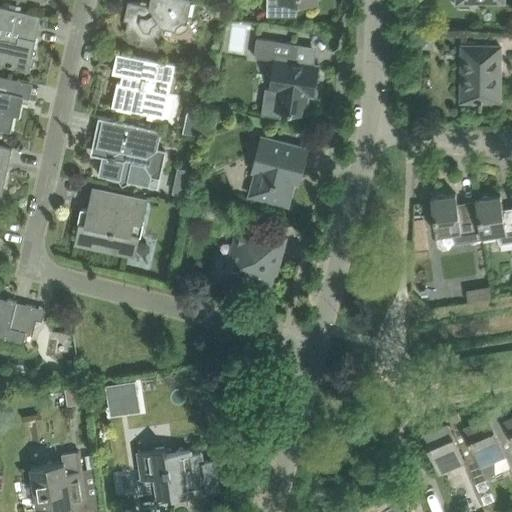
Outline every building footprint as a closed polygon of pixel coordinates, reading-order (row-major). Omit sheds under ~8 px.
[(187,23),(191,0),(150,0),(149,4),(128,0),(124,19),(128,20),(126,30),(131,37),(141,39),(140,43),(158,47),(162,26),(176,29),(177,27),(185,22),(187,23)] [(317,2),(317,0),(268,0),(268,15),(297,15),(297,2),(317,2)] [(0,63),(10,65),(30,70),(31,65),(33,65),(35,55),(33,55),(36,38),(31,37),(33,27),(36,17),(41,18),(41,15),(20,10),(10,8),(8,7),(0,5),(0,63)] [(433,48),(433,34),(420,34),(419,47),(433,48)] [(257,37),(254,56),(267,58),(275,59),(271,85),(271,88),(265,87),(262,113),(280,116),(282,109),(287,110),(306,113),(309,95),(314,96),(316,85),(319,64),(314,63),(296,61),(297,56),(293,55),(295,43),(275,40),(270,39),(257,37)] [(497,101),(498,64),(500,64),(501,45),(462,45),(461,101),(479,101),(479,104),(482,104),(482,101),(497,101)] [(164,117),(176,63),(117,51),(113,71),(127,74),(125,82),(118,81),(112,105),(164,117)] [(0,128),(11,131),(15,115),(20,116),(22,103),(18,102),(19,96),(22,80),(3,76),(0,75),(0,128)] [(188,111),(183,132),(197,135),(202,114),(188,111)] [(162,130),(122,122),(103,117),(100,129),(97,129),(93,144),(105,147),(99,174),(150,185),(152,174),(161,168),(163,159),(157,150),(162,130)] [(300,183),(302,175),(309,148),(261,135),(253,166),(257,167),(250,194),(274,200),(275,197),(290,201),(295,181),(300,183)] [(9,162),(13,148),(0,144),(0,200),(1,201),(7,172),(4,167),(6,162),(9,162)] [(175,181),(173,192),(187,195),(189,184),(175,181)] [(83,208),(76,241),(127,251),(131,233),(139,235),(142,235),(145,221),(142,220),(147,200),(113,193),(93,189),(89,209),(83,208)] [(438,196),(431,197),(437,234),(436,234),(438,245),(443,248),(449,247),(452,242),(455,242),(473,239),(483,238),(483,235),(482,235),(477,202),(464,204),(465,210),(459,211),(458,202),(456,193),(445,195),(444,192),(438,193),(438,196)] [(477,198),(476,198),(476,200),(477,202),(482,235),(483,235),(496,233),(500,243),(511,241),(511,210),(504,212),(503,208),(501,194),(489,196),(489,193),(482,194),(483,197),(477,198)] [(191,201),(187,214),(199,216),(202,203),(191,201)] [(234,244),(227,271),(239,274),(273,283),(280,260),(276,259),(282,235),(239,224),(234,244)] [(0,337),(3,338),(23,344),(26,333),(32,335),(37,318),(37,317),(33,316),(36,306),(4,297),(3,300),(0,298),(0,337)] [(76,359),(67,361),(69,376),(79,374),(76,359)] [(136,379),(106,384),(109,398),(138,393),(136,379)] [(84,386),(65,389),(68,404),(87,401),(84,386)] [(480,419),(465,426),(480,462),(481,462),(487,477),(496,473),(496,472),(495,455),(504,452),(510,466),(511,468),(511,469),(511,434),(505,419),(506,419),(499,404),(486,410),(489,415),(480,419)] [(439,426),(423,433),(438,467),(439,469),(464,458),(475,485),(488,480),(487,477),(481,462),(480,462),(465,426),(459,411),(446,416),(448,422),(439,426)] [(166,452),(165,446),(139,450),(143,476),(138,477),(140,492),(157,489),(158,495),(187,491),(187,494),(219,489),(214,459),(203,460),(201,451),(191,453),(191,448),(166,452)] [(89,509),(83,469),(80,449),(62,452),(63,461),(32,465),(39,510),(71,505),(72,511),(89,509)] [(94,453),(86,454),(87,468),(96,467),(94,453)] [(410,479),(397,485),(401,494),(414,488),(410,479)] [(374,495),(333,511),(369,511),(379,508),(374,495)]
